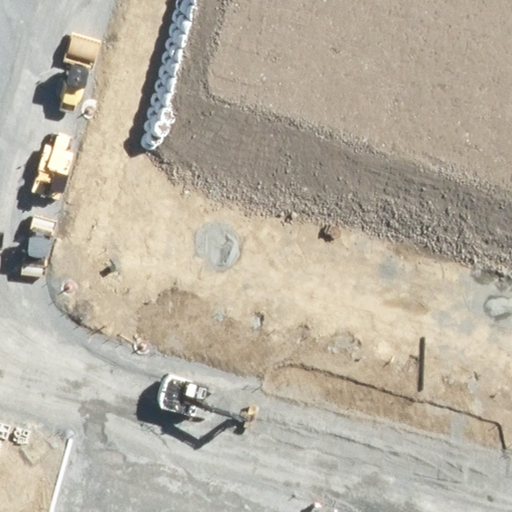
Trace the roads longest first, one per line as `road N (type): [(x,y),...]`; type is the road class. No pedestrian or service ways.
road 1 (residential): [(511,502),(0,357)]
road 2 (residential): [(320,0),(511,49)]
road 3 (residential): [(0,118),(32,0)]
